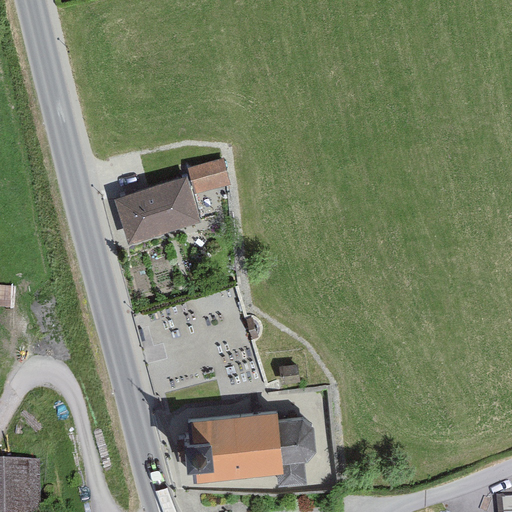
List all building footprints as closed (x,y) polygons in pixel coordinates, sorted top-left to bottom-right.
[(221,160),(190,169),(197,192),(228,183),(221,160)] [(131,242),(201,221),(187,176),(118,196),(131,242)] [(279,406),(194,409),(196,473),(286,470),(286,460),(311,459),(311,446),(310,423),(310,413),(279,414),(279,406)] [(0,511),(37,511),(36,462),(0,463),(0,511)] [(511,511),(511,495),(502,497),(503,511),(511,511)]
